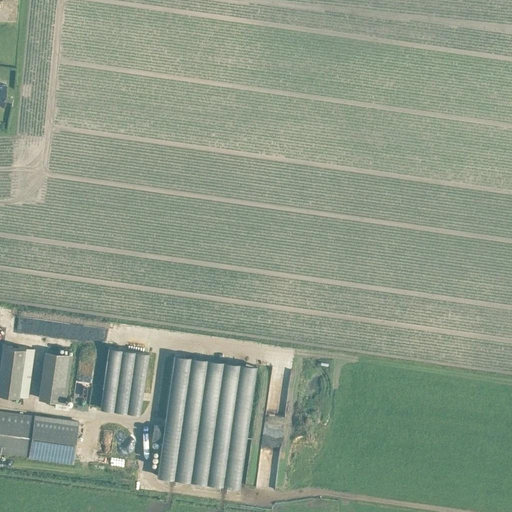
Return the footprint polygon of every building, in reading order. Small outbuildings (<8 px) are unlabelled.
[(0,392),(28,396),(34,348),(1,343),(0,353),(0,392)] [(109,347),(100,407),(140,412),(148,352),(109,347)] [(64,402),(71,357),(71,353),(50,350),(44,399),(64,402)] [(157,475),(239,486),(256,365),(174,354),(164,425),(154,423),(152,439),(161,441),(157,475)] [(43,416),(43,417),(0,410),(0,450),(38,456),(38,457),(74,462),(79,421),(43,416)]
